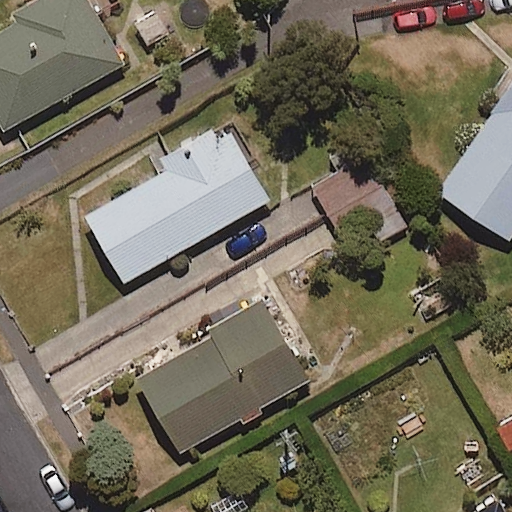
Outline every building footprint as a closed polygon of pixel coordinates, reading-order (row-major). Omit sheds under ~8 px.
[(14,20),(0,28),(0,128),(122,61),(88,0),(23,0),(8,9),(14,20)] [(327,0),(329,10),(406,0),(327,0)] [(511,73),(434,189),(507,238),(511,231),(511,73)] [(79,211),(119,281),(180,246),(184,254),(199,245),(195,239),(267,197),(228,130),(215,137),(208,125),(156,154),(161,164),(79,211)] [(364,153),(309,185),(340,239),(395,207),(364,153)] [(208,332),(133,376),(177,452),(237,417),(240,421),(259,410),(256,405),(305,377),(257,294),(204,325),(208,332)] [(504,511),(495,495),(465,511),(504,511)]
